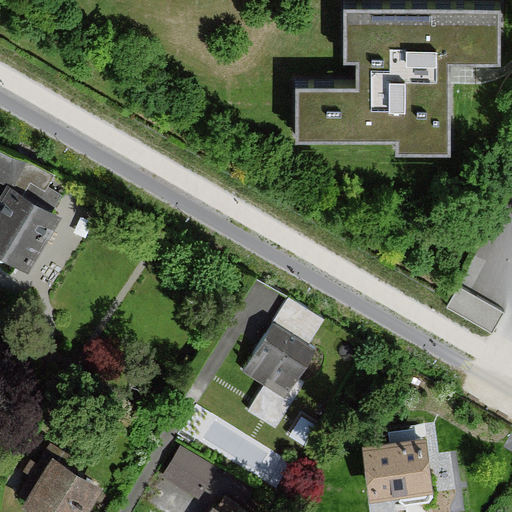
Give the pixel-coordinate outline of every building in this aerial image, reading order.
[(309,107),(309,134),(398,135),(398,146),(424,146),(424,135),(452,135),(452,56),(502,56),(502,1),(357,0),(357,28),(345,28),(345,55),(357,55),(357,80),(298,80),(298,107),(309,107)] [(19,168),(25,156),(0,144),(0,173),(13,180),(19,168)] [(19,168),(46,184),(54,171),(25,156),(19,168)] [(46,184),(19,168),(13,180),(11,188),(6,197),(0,206),(0,240),(21,253),(28,257),(54,214),(49,212),(61,193),(46,184)] [(21,253),(0,240),(0,262),(12,269),(21,253)] [(453,298),(449,305),(479,321),(495,329),(505,313),(459,286),(453,298)] [(290,295),(274,321),(309,342),(325,317),(290,295)] [(309,342),(274,321),(244,369),(265,382),(257,396),(285,413),(304,381),(298,377),(317,347),(309,342)] [(77,399),(62,389),(45,414),(60,424),(77,399)] [(422,437),(370,444),(376,488),(400,484),(428,480),(427,478),(422,437)] [(78,461),(52,444),(23,491),(58,511),(85,511),(90,505),(83,501),(93,485),(72,472),(78,461)] [(181,446),(166,473),(200,493),(216,467),(181,446)] [(428,480),(400,484),(402,497),(407,500),(429,497),(431,493),(430,478),(427,478),(428,480)] [(226,496),(219,507),(226,511),(235,511),(240,506),(226,496)]
